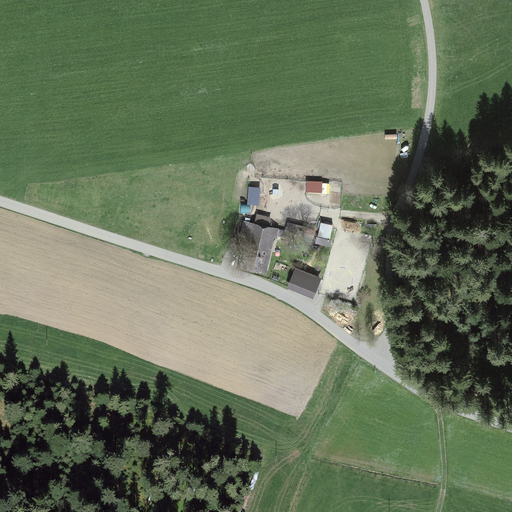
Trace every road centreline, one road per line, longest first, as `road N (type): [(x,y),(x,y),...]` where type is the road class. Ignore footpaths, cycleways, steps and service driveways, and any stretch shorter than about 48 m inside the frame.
road 1 (unclassified): [(0,203),(248,282),(311,311),(435,395),(511,425)]
road 2 (track): [(422,0),(432,38),(431,111),(377,360)]
